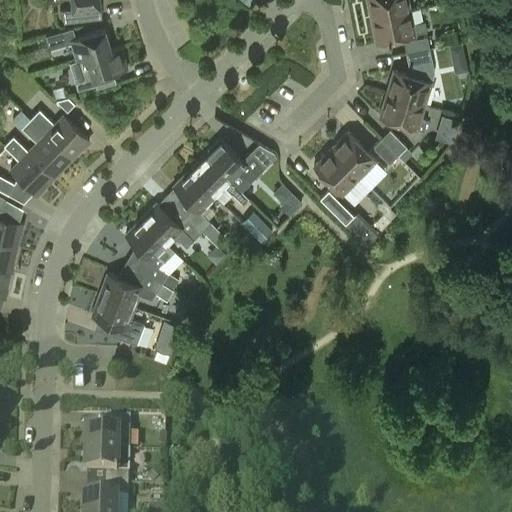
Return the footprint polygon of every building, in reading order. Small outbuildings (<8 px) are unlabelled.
[(81,8),(100,6),(99,0),(71,0),(73,9),(62,10),(64,22),(83,20),(81,8)] [(367,0),(371,18),(410,11),(407,0),(367,0)] [(410,11),(371,18),(376,41),(427,31),(425,21),(413,23),(410,11)] [(50,49),(72,42),(77,60),(121,46),(111,49),(105,28),(76,37),(73,27),(46,36),(50,49)] [(404,41),(406,52),(429,48),(427,36),(404,41)] [(464,42),(451,44),(455,70),(467,68),(464,42)] [(121,46),(77,60),(87,58),(91,71),(73,76),(78,90),(96,84),(94,78),(127,68),(121,46)] [(432,59),(429,48),(406,52),(408,64),(416,62),(432,59)] [(424,104),(431,81),(393,70),(386,93),(424,104)] [(421,117),(424,104),(386,93),(379,116),(416,127),(416,129),(424,131),(427,119),(421,117)] [(74,103),(67,96),(56,100),(67,111),(74,103)] [(30,118),(71,158),(89,139),(63,114),(54,123),(39,108),(30,118)] [(21,127),(30,118),(21,109),(12,119),(21,127)] [(28,150),(54,176),(71,158),(30,118),(21,127),(36,142),(28,150)] [(389,129),(381,137),(398,154),(406,146),(389,129)] [(331,148),(359,176),(376,159),(348,131),(331,148)] [(19,160),(10,169),(36,194),(54,176),(28,150),(13,135),(4,145),(19,160)] [(398,154),(381,137),(372,146),(389,163),(398,154)] [(220,138),(204,154),(242,191),(265,167),(251,152),(242,161),(220,138)] [(359,176),(331,148),(314,165),(342,193),(359,176)] [(215,195),(223,187),(231,195),(232,194),(242,204),(248,199),(241,192),(242,191),(204,154),(189,169),(215,195)] [(198,210),(190,218),(202,230),(211,222),(200,211),(215,195),(189,169),(173,185),(198,210)] [(14,183),(0,174),(0,189),(8,194),(14,183)] [(285,181),(273,193),(292,213),(304,201),(285,181)] [(345,223),(354,215),(328,189),(320,198),(345,223)] [(186,247),(202,230),(190,218),(182,227),(157,202),(141,218),(167,244),(175,236),(186,247)] [(262,239),(273,228),(254,209),(243,220),(262,239)] [(0,243),(16,247),(22,222),(0,217),(0,243)] [(165,260),(158,253),(167,244),(141,218),(125,233),(152,259),(144,271),(162,282),(167,273),(159,266),(165,260)] [(0,243),(0,269),(10,272),(16,247),(0,243)] [(0,295),(4,297),(10,272),(0,269),(0,295)] [(107,273),(99,293),(134,306),(139,294),(152,299),(162,282),(144,271),(136,283),(107,273)] [(179,278),(170,272),(168,272),(163,281),(162,281),(173,288),(179,278)] [(134,306),(99,293),(91,314),(119,324),(115,336),(137,344),(146,322),(131,316),(134,306)] [(178,324),(163,319),(154,347),(170,352),(178,324)] [(85,429),(84,451),(119,452),(120,430),(130,430),(130,418),(106,417),(106,429),(85,429)] [(118,473),(119,452),(84,451),(83,473),(105,473),(105,485),(128,486),(129,474),(118,473)] [(83,496),(82,511),(127,511),(128,486),(105,485),(104,497),(83,496)]
